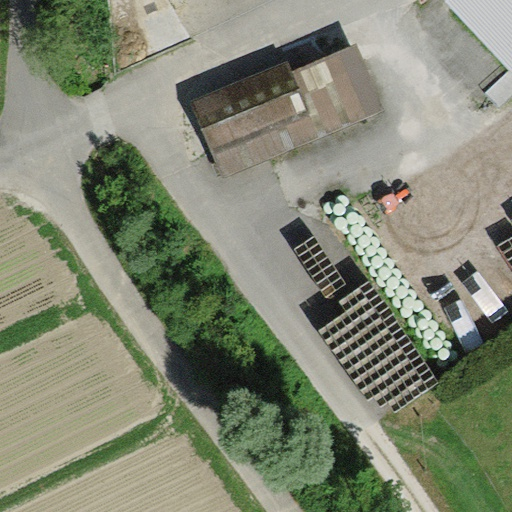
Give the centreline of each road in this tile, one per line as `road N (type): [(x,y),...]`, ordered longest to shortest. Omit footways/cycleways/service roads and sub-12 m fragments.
road 1 (residential): [(271,511),(105,282),(30,146),(24,0)]
road 2 (track): [(416,511),(209,221),(155,86)]
road 3 (track): [(339,0),(30,146)]
